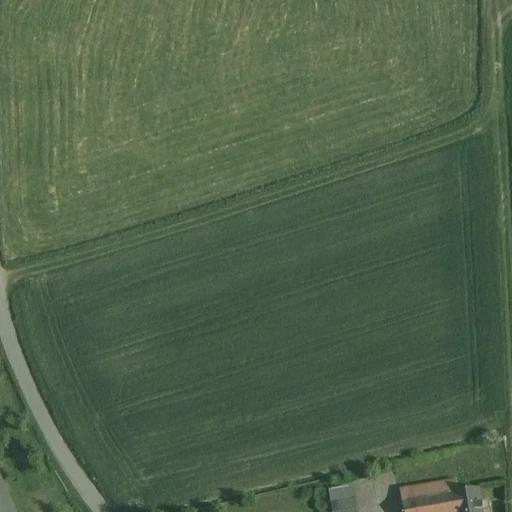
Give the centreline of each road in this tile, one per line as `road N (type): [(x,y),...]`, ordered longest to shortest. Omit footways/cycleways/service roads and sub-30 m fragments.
road 1 (track): [(0,275),(501,120)]
road 2 (track): [(511,335),(495,0)]
road 3 (unclassified): [(100,511),(17,364),(0,304)]
